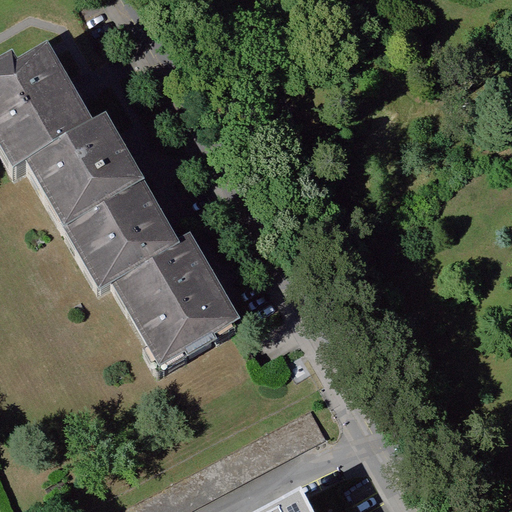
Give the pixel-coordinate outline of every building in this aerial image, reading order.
[(31,177),(101,137),(55,57),(24,75),(18,65),(0,75),(0,152),(19,185),(31,177)] [(31,177),(71,246),(154,198),(114,130),(101,137),(31,177)] [(71,246),(107,308),(120,300),(190,260),(187,255),(154,198),(71,246)] [(250,335),(199,248),(187,255),(190,260),(120,300),(168,382),(250,335)] [(301,511),(294,499),(269,511),(301,511)]
